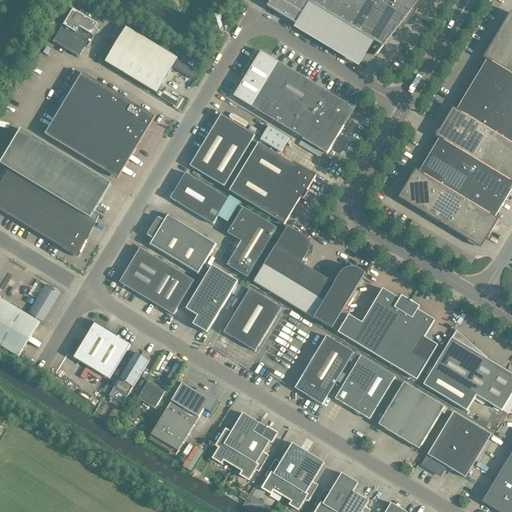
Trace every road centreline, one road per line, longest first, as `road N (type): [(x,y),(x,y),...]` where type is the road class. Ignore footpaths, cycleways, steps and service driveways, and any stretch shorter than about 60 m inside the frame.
road 1 (unclassified): [(90,293),(252,18),(403,106)]
road 2 (unclassified): [(453,511),(90,293)]
road 3 (tertiary): [(480,296),(353,214),(354,189),(403,106)]
road 4 (tertiary): [(403,106),(468,0)]
